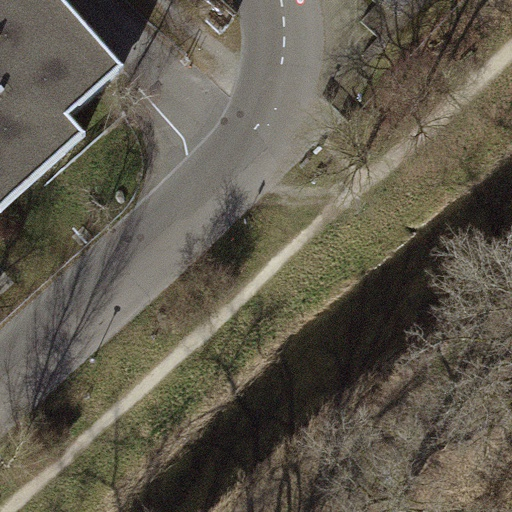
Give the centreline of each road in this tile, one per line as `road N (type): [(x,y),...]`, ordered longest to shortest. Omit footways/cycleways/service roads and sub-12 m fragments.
road 1 (unclassified): [(0,387),(261,148)]
road 2 (track): [(157,0),(273,108)]
